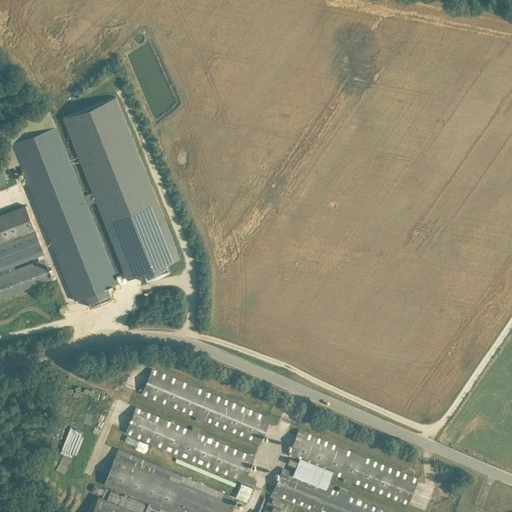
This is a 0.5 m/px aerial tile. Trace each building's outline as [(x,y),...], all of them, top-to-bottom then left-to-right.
[(93,192),(83,195),(87,204),(96,200),(127,279),(140,274),(143,280),(170,269),(168,263),(180,258),(116,96),(63,117),(93,192)] [(12,142),(75,299),(86,295),(90,306),(112,298),(107,287),(118,282),(87,204),(83,195),(55,125),(12,142)] [(0,297),(52,278),(44,257),(43,254),(45,254),(26,204),(0,213),(0,297)] [(260,443),(271,418),(268,416),(267,417),(152,369),(153,368),(152,368),(142,393),(196,416),(195,419),(203,423),(204,420),(260,443)] [(125,432),(244,481),(245,479),(255,456),(199,433),(200,429),(193,426),(191,430),(136,407),(125,432)] [(76,456),(83,431),(68,426),(61,452),(76,456)] [(352,481),(408,504),(418,479),(418,478),(418,479),(298,430),(298,429),(288,454),(344,477),(342,481),(351,484),(352,481)] [(231,511),(237,497),(156,464),(152,474),(115,458),(104,483),(123,492),(148,502),(144,511),(231,511)] [(289,458),(287,463),(296,466),(298,461),(289,458)] [(326,472),(303,462),(298,473),(321,483),(326,472)] [(278,499),(280,495),(319,511),(390,511),(346,493),(347,490),(339,487),(338,490),(282,467),(270,496),(278,499)] [(241,483),(236,496),(247,501),(252,487),(241,483)]
